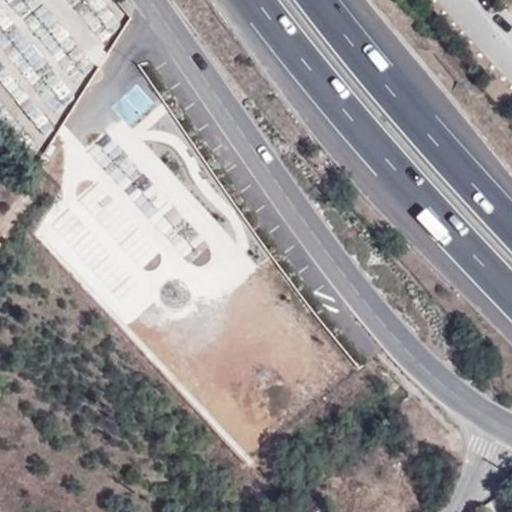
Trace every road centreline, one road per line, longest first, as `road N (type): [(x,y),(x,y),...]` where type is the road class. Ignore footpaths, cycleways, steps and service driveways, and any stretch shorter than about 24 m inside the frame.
road 1 (unclassified): [(505,424),(403,352),(163,11)]
road 2 (motorway): [(255,0),(511,295)]
road 3 (motorway): [(511,224),(320,0)]
road 4 (residential): [(163,11),(0,249)]
road 5 (unknown): [(421,368),(292,452),(267,511)]
